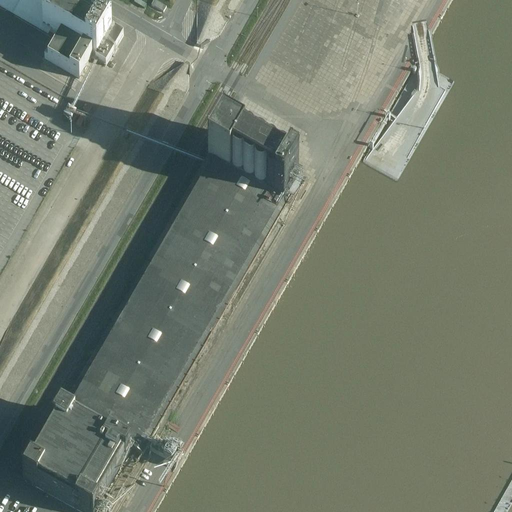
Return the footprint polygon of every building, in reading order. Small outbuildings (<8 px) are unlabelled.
[(103,72),(120,40),(50,0),(0,0),(0,18),(9,24),(6,29),(30,43),(28,47),(85,79),(93,66),(103,72)] [(71,137),(74,135),(69,131),(63,131),(61,128),(51,135),(45,135),(42,133),(42,139),(38,145),(32,145),(30,144),(30,147),(35,150),(32,155),(28,155),(30,158),(30,168),(35,171),(26,171),(29,174),(29,192),(24,192),(24,202),(29,198),(31,200),(38,189),(39,179),(41,181),(71,137)] [(299,177),(223,134),(208,160),(284,203),(299,177)] [(61,418),(131,457),(140,463),(287,205),(284,203),(208,160),(61,418)] [(61,418),(22,486),(68,511),(99,511),(131,457),(61,418)]
